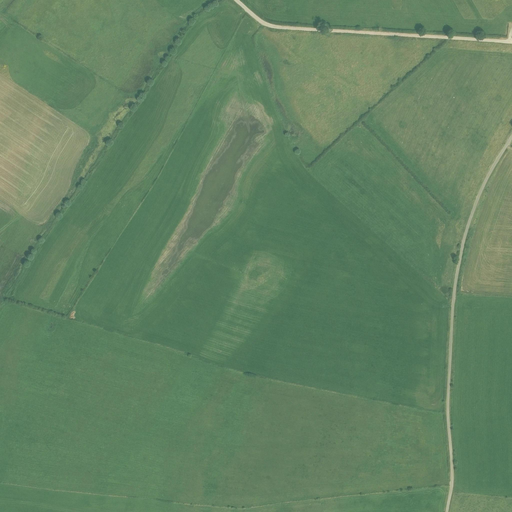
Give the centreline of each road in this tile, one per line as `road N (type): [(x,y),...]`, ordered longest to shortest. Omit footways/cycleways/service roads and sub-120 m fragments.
road 1 (unclassified): [(446,511),(458,262),(474,205),(511,136)]
road 2 (track): [(509,42),(273,26),(236,0)]
